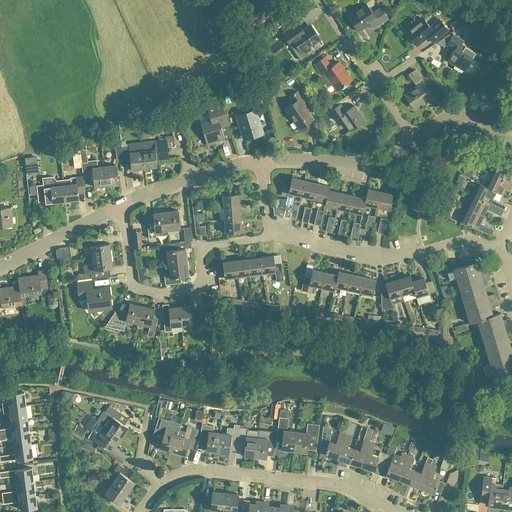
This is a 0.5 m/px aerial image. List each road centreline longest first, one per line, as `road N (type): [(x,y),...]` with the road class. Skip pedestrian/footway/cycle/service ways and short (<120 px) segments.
road 1 (residential): [(271,238),(200,247),(199,282),(191,291),(149,293),(128,277),(121,206)]
road 2 (residential): [(159,482),(215,469),(334,486),(394,511)]
road 3 (residential): [(494,248),(466,239),(384,259),(271,238)]
road 4 (residential): [(259,162),(362,163),(414,140)]
road 5 (residential): [(0,265),(121,206)]
